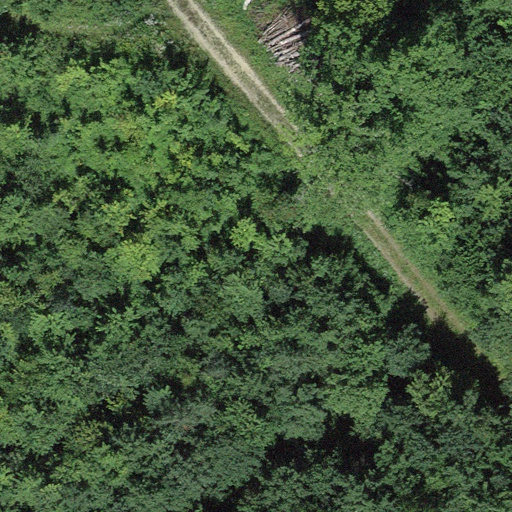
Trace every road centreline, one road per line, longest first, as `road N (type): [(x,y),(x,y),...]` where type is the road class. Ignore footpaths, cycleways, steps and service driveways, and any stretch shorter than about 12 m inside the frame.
road 1 (track): [(511,401),(180,0)]
road 2 (track): [(0,2),(155,34),(208,33)]
